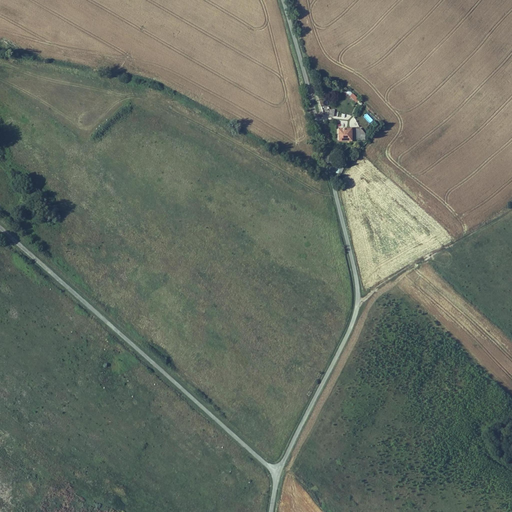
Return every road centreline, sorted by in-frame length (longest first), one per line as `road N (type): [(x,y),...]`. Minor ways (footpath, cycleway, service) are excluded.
road 1 (tertiary): [(282,0),(357,300),(278,471)]
road 2 (unclassified): [(0,227),(278,471)]
road 3 (track): [(357,300),(511,208)]
